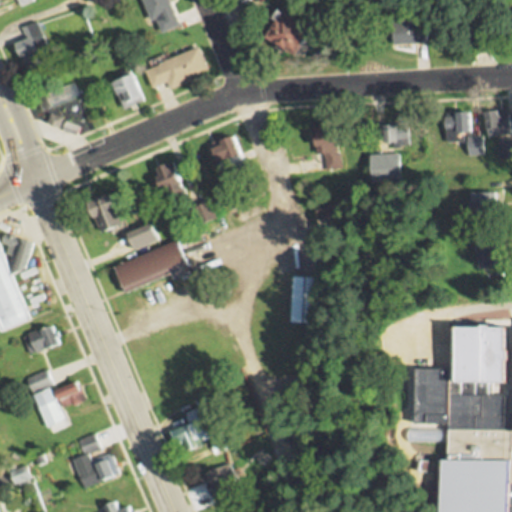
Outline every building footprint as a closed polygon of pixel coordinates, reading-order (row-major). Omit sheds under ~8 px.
[(144,0),(154,21),(158,19),(164,32),(182,24),(171,0),(144,0)] [(285,11),(270,36),(280,42),(277,48),(288,54),(291,49),(304,57),(305,55),(306,56),(309,52),(312,51),(316,45),(315,42),(318,35),(317,33),(318,31),(285,11)] [(395,22),(398,46),(429,43),(426,19),(395,22)] [(16,44),(26,68),(48,59),(43,47),(48,45),(38,21),(22,27),(28,39),(16,44)] [(476,37),(477,53),(490,53),(490,36),(476,37)] [(148,65),(157,90),(169,86),(170,89),(192,81),(190,77),(210,69),(201,46),(148,65)] [(115,83),(125,108),(148,98),(138,74),(133,76),(131,71),(122,75),(124,80),(115,83)] [(486,111),(489,136),(508,134),(506,109),(486,111)] [(445,111),(447,141),(466,139),(464,110),(445,111)] [(48,123),(63,128),(67,117),(52,112),(48,123)] [(314,124),(315,134),(317,134),(318,152),(326,151),(328,169),(341,168),(337,122),(314,124)] [(385,126),(386,141),(391,141),(391,148),(408,147),(407,125),(385,126)] [(233,133),(211,142),(220,162),(221,161),(224,168),(228,167),(231,173),(248,166),(243,155),(247,153),(239,134),(234,136),(233,133)] [(467,136),(468,154),(482,153),(481,136),(467,136)] [(511,140),(500,139),(498,159),(511,160),(511,140)] [(370,154),(371,182),(397,181),(396,153),(370,154)] [(157,168),(167,189),(164,190),(168,199),(173,196),(174,199),(193,190),(178,158),(157,168)] [(91,201),(100,224),(102,224),(105,232),(119,226),(114,212),(120,209),(113,192),(91,201)] [(474,192),(473,218),(502,219),(503,193),(474,192)] [(316,211),(322,231),(346,223),(339,203),(316,211)] [(128,233),(134,250),(160,239),(154,223),(128,233)] [(5,232),(31,240),(35,250),(27,268),(15,274),(2,241),(5,232)] [(4,330),(0,320),(0,236),(2,241),(15,274),(33,318),(4,330)] [(118,267),(129,292),(173,273),(177,281),(196,272),(182,239),(118,267)] [(479,244),(479,259),(485,258),(486,269),(507,268),(506,255),(499,255),(498,243),(479,244)] [(293,276),(291,323),(318,324),(321,277),(293,276)] [(29,333),(30,335),(23,338),(30,355),(38,352),(39,354),(65,343),(58,327),(46,332),(44,327),(29,333)] [(446,511),(511,511),(511,426),(511,393),(497,393),(496,382),(511,381),(511,327),(461,327),(462,370),(458,371),(457,368),(416,367),(417,426),(414,427),(414,441),(450,442),(450,458),(446,459),(446,511)] [(27,379),(33,394),(56,384),(49,369),(27,379)] [(59,391),(65,407),(73,403),(74,407),(89,400),(81,381),(59,391)] [(53,388),(34,396),(48,428),(68,420),(53,388)] [(202,408),(186,414),(191,424),(173,431),(177,442),(184,440),(189,452),(208,444),(207,442),(215,438),(211,429),(204,432),(199,420),(206,418),(202,408)] [(0,433),(0,451),(13,446),(6,431),(0,433)] [(80,440),(85,456),(101,450),(96,434),(80,440)] [(212,441),(226,436),(231,449),(217,455),(212,441)] [(75,461),(86,488),(118,475),(113,460),(115,459),(115,458),(113,456),(108,456),(94,462),(91,455),(75,461)] [(205,474),(214,497),(235,488),(230,477),(236,474),(231,463),(205,474)] [(11,472),(16,484),(19,483),(21,487),(31,483),(30,479),(33,477),(28,465),(11,472)] [(135,511),(132,505),(123,509),(119,501),(108,506),(111,511),(135,511)]
